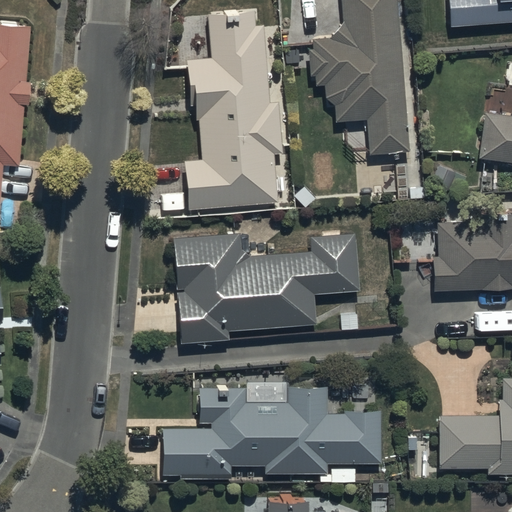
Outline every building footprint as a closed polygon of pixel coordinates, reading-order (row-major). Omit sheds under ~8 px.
[(343,0),(344,14),(329,29),(313,31),(313,42),(309,42),(310,67),(315,67),(316,77),(326,77),(325,89),(335,97),(336,113),(368,111),(367,145),(409,143),(397,0),(343,0)] [(511,0),(448,0),(450,30),(511,25),(511,0)] [(254,4),(208,6),(211,50),(185,52),(190,97),(196,97),(196,113),(199,112),(202,151),(184,153),(187,201),(278,194),(274,146),(283,146),(280,93),(269,93),(264,17),(254,17),(254,4)] [(0,195),(3,156),(18,157),(23,94),(28,94),(30,71),(25,71),(30,18),(0,15),(0,195)] [(511,106),(486,105),(480,148),(511,153),(511,106)] [(439,214),(439,247),(433,249),(433,281),(511,280),(511,198),(480,199),(480,214),(439,214)] [(240,226),(173,230),(180,335),(230,332),(230,319),(315,314),(314,286),(358,283),(354,226),(310,229),(311,244),(246,248),(246,241),(241,241),(240,226)] [(497,392),(499,406),(439,408),(438,458),(488,459),(488,463),(511,463),(511,369),(502,370),(502,391),(497,392)] [(327,468),(327,455),(367,455),(381,455),(382,401),(344,402),(344,405),(327,405),(326,377),(287,377),(287,395),(245,395),(245,380),(228,379),(228,373),(218,373),(218,379),(199,379),(199,416),(212,416),(212,421),(163,420),(162,468),(231,470),(231,457),(265,458),(265,466),(327,468)] [(268,483),(267,511),(360,511),(336,503),(331,511),(308,511),(309,484),(268,483)] [(508,511),(446,511),(511,511),(511,498),(508,502),(508,511)]
